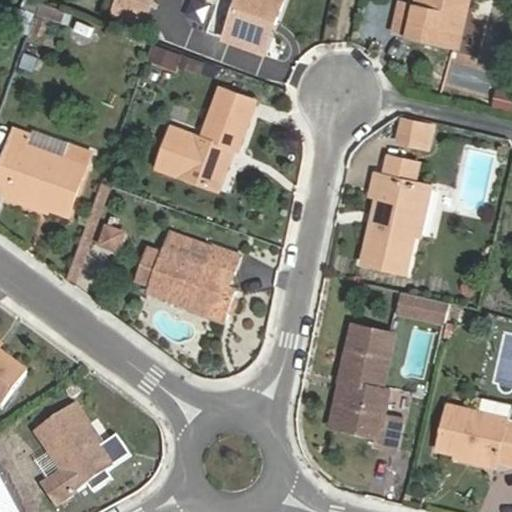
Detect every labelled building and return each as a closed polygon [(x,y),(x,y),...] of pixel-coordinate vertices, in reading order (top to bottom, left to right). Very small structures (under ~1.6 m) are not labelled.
[(150,0),(118,0),(115,11),(143,21),(150,0)] [(239,0),(225,39),(257,51),(267,25),(275,28),(284,0),(239,0)] [(401,3),(395,33),(458,47),(469,0),(418,0),(417,7),(401,3)] [(93,41),(96,26),(76,23),(74,37),(93,41)] [(267,25),(257,51),(265,54),(275,28),(267,25)] [(511,89),(496,88),(493,108),(511,111),(511,89)] [(205,139),(174,127),(159,167),(182,176),(220,190),(236,150),(239,151),(258,102),(224,89),(205,139)] [(427,127),(407,123),(402,142),(423,147),(427,127)] [(13,183),(10,191),(51,207),(68,214),(85,166),(28,145),(30,137),(16,132),(0,177),(13,183)] [(392,158),(387,178),(416,184),(421,165),(392,158)] [(366,264),(408,273),(416,236),(428,187),(416,184),(387,178),(378,176),(374,196),(381,197),(366,264)] [(428,187),(416,236),(422,238),(434,188),(428,187)] [(51,207),(10,191),(8,196),(49,213),(51,207)] [(120,255),(129,232),(105,223),(96,246),(120,255)] [(168,248),(151,293),(227,318),(237,289),(219,283),(225,267),(236,272),(241,255),(214,246),(208,262),(168,248)] [(401,313),(446,323),(450,304),(406,293),(401,313)] [(383,390),(396,335),(355,325),(341,382),(349,384),(338,428),(378,438),(377,445),(396,450),(403,420),(385,416),(390,392),(383,390)] [(0,405),(1,406),(26,373),(0,352),(0,405)] [(349,384),(341,382),(331,426),(338,428),(349,384)] [(509,417),(449,402),(440,443),(500,457),(501,454),(511,457),(511,420),(509,420),(509,417)] [(115,466),(89,427),(77,409),(38,434),(63,471),(45,484),(59,504),(78,492),(115,466)] [(99,421),(89,427),(115,466),(125,459),(99,421)]
